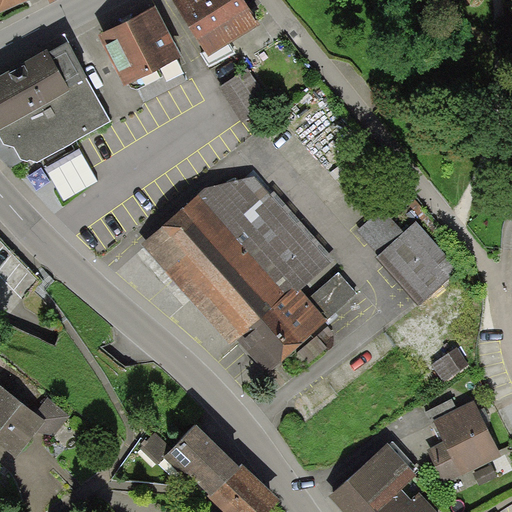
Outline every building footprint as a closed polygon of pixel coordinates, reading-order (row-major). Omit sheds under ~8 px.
[(0,0),(0,14),(30,0),(0,0)] [(241,0),(171,0),(208,58),(258,26),(241,0)] [(125,88),(182,60),(156,9),(100,37),(125,88)] [(49,56),(46,52),(0,78),(0,138),(4,146),(14,149),(21,161),(28,163),(30,162),(37,164),(111,122),(67,45),(49,56)] [(248,69),(220,88),(241,121),(270,102),(248,69)] [(254,177),(204,190),(142,246),(230,347),(237,341),(267,375),(327,322),(307,300),(300,291),(334,261),(274,192),(270,196),(254,177)] [(357,232),(378,256),(405,233),(392,219),(402,210),(394,201),(357,232)] [(459,270),(416,222),(405,233),(378,256),(376,259),(420,306),(459,270)] [(339,273),(307,300),(327,322),(357,295),(339,273)] [(458,348),(432,365),(444,382),(469,365),(458,348)] [(71,417),(48,398),(36,415),(0,385),(0,459),(10,467),(17,478),(24,494),(26,505),(27,511),(37,511),(61,494),(45,446),(71,417)] [(434,422),(457,410),(452,399),(425,413),(433,428),(436,427),(434,422)] [(501,456),(474,401),(457,410),(434,422),(436,427),(443,443),(427,451),(445,485),(501,456)] [(211,501),(241,468),(195,425),(178,444),(164,458),(211,501)] [(178,444),(161,427),(140,449),(157,465),(164,458),(178,444)] [(388,444),(329,498),(341,511),(437,511),(422,494),(413,502),(403,490),(418,477),(388,444)] [(272,493),(243,466),(241,468),(211,501),(223,511),(269,511),(279,502),(270,494),(272,493)]
